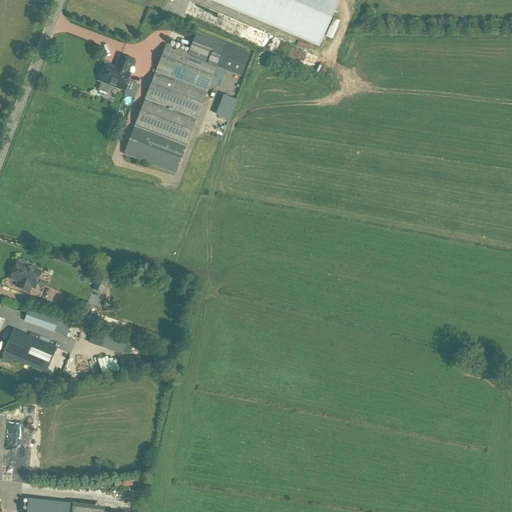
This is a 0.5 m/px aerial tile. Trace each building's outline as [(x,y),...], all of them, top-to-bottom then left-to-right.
[(135,128),(124,155),(175,175),(225,44),(197,33),(189,54),(166,45),(135,128)] [(251,54),(226,44),(217,68),(242,77),(251,54)] [(102,83),(99,90),(107,93),(110,86),(124,91),(130,74),(128,74),(133,61),(120,56),(115,69),(107,65),(100,82),(102,83)] [(129,82),(124,95),(135,99),(140,86),(129,82)] [(15,264),(8,280),(17,284),(15,288),(27,293),(29,288),(32,290),(39,273),(23,266),(23,267),(15,264)] [(107,280),(98,276),(95,282),(104,286),(107,280)] [(81,301),(76,315),(88,319),(92,305),(81,301)] [(28,310),(24,322),(53,333),(58,321),(28,310)] [(9,329),(0,350),(0,354),(41,372),(52,347),(9,329)] [(0,355),(0,385),(4,387),(8,375),(3,373),(8,358),(0,355)] [(26,511),(73,511),(74,503),(28,498),(26,511)]
